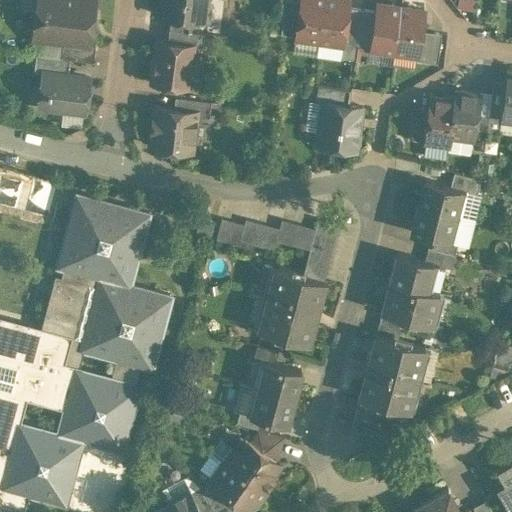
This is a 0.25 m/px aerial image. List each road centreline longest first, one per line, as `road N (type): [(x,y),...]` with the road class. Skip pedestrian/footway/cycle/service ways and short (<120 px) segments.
road 1 (residential): [(344,504),(318,457),(315,429),(375,210),(370,182),(240,190),(108,163)]
road 2 (residential): [(344,504),(511,418)]
road 3 (residential): [(108,163),(129,0)]
